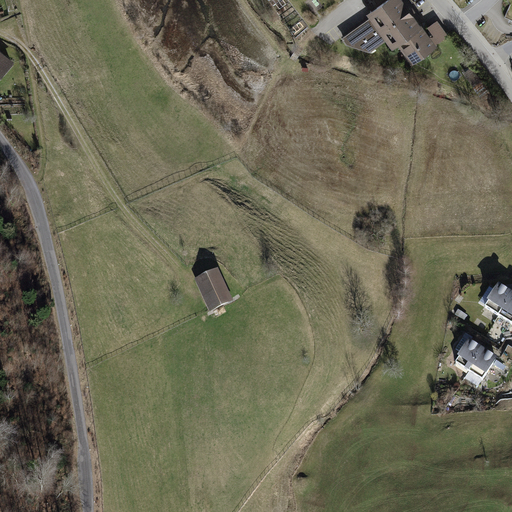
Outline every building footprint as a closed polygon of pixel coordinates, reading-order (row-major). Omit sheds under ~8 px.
[(342,38),(346,46),(370,52),(385,41),(390,49),(398,44),(422,27),(402,0),(385,0),(366,14),(370,19),(342,38)] [(412,66),(437,47),(428,35),(422,27),(398,44),(412,66)] [(0,48),(0,78),(15,61),(0,48)] [(473,64),(465,69),(472,83),(480,79),(473,64)] [(218,269),(195,279),(209,312),(233,301),(218,269)] [(511,294),(508,293),(499,287),(495,293),(487,288),(478,303),(485,308),(489,303),(511,317),(511,294)] [(458,310),(455,314),(464,320),(467,315),(458,310)] [(460,354),(469,341),(471,337),(466,334),(455,350),(460,354)] [(478,347),(469,341),(460,354),(454,364),(468,373),(463,380),(477,389),(493,365),(497,359),(487,353),(478,347)] [(497,359),(493,365),(503,372),(507,366),(497,359)]
